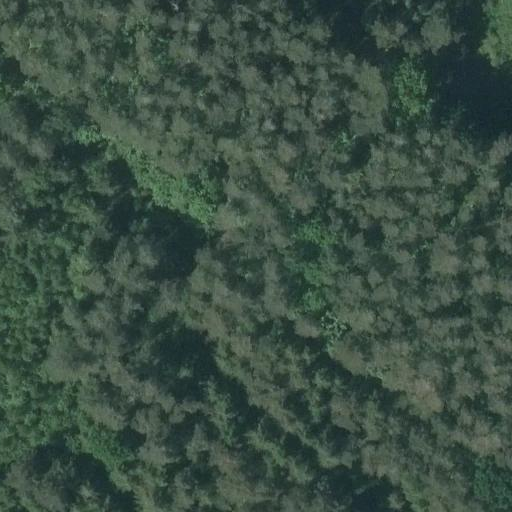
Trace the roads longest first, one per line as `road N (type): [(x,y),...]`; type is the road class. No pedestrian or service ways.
road 1 (track): [(0,46),(511,475)]
road 2 (track): [(215,228),(469,0)]
